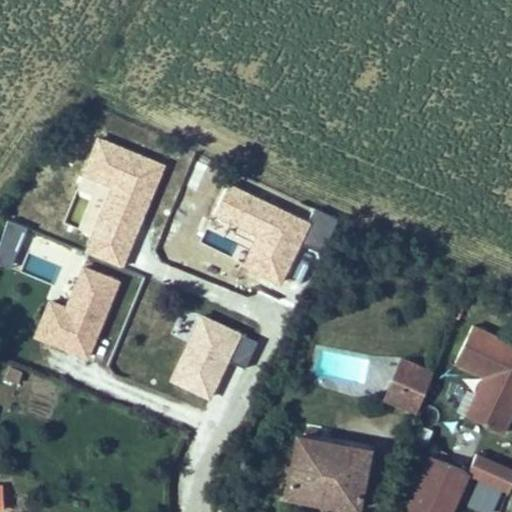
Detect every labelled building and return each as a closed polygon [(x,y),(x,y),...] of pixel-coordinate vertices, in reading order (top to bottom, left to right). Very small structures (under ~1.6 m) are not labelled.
[(29,229),(12,222),(0,249),(0,256),(15,263),(29,229)] [(89,360),(121,282),(86,268),(68,311),(50,303),(35,339),(89,360)] [(259,344),(204,318),(174,381),(211,398),(228,362),(247,371),(259,344)] [(505,431),(511,415),(511,341),(473,324),(456,361),(486,375),(477,393),(468,389),(459,410),(477,418),(505,431)] [(398,403),(417,411),(434,370),(423,366),(403,357),(385,397),(398,403)] [(27,375),(9,368),(2,384),(20,391),(27,375)] [(286,497),(358,511),(370,453),(298,439),(286,497)] [(511,485),(511,469),(477,455),(469,475),(509,493),(511,485)] [(432,460),(407,511),(453,511),(469,477),(432,460)]
